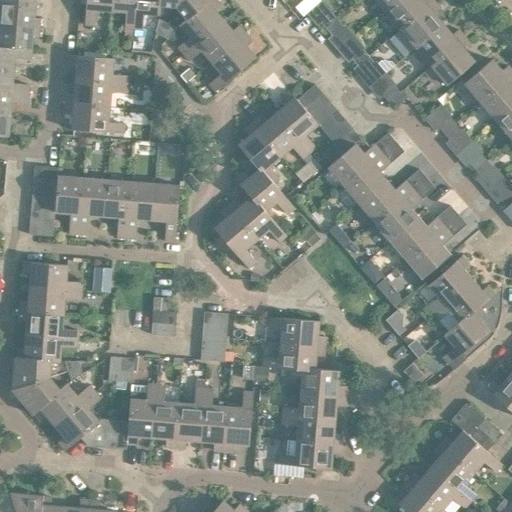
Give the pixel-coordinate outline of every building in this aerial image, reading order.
[(110,10),(111,0),(86,0),(85,9),(84,25),(94,25),(95,9),(110,10)] [(111,0),(110,10),(125,12),(124,28),(133,28),(135,0),(111,0)] [(135,0),(133,28),(142,29),(143,13),(159,14),(160,5),(159,5),(159,0),(135,0)] [(209,0),(178,0),(175,7),(186,18),(186,19),(209,0)] [(220,4),(217,0),(209,0),(186,19),(186,18),(179,24),(189,37),(177,47),(183,54),(223,20),(214,9),(220,4)] [(316,26),(320,22),(331,12),(320,0),(305,13),(316,26)] [(374,0),(383,11),(395,0),(374,0)] [(395,0),(383,11),(399,29),(432,0),(395,0)] [(415,47),(442,24),(433,13),(439,7),(433,0),(432,0),(399,29),(415,47)] [(0,2),(0,24),(39,27),(40,18),(34,18),(35,5),(0,2)] [(331,12),(320,22),(326,28),(337,19),(331,12)] [(161,36),(167,23),(158,19),(155,33),(161,36)] [(331,35),(342,25),(337,19),(326,28),(331,35)] [(201,50),(211,61),(245,33),(239,25),(232,30),(223,20),(183,54),(189,61),(201,50)] [(166,38),(176,28),(167,23),(161,36),(166,38)] [(0,24),(0,46),(31,49),(32,36),(38,36),(39,27),(0,24)] [(424,59),(430,65),(430,66),(464,36),(458,29),(451,34),(442,24),(415,47),(416,49),(413,52),(413,55),(418,61),(421,61),(424,59)] [(251,40),(245,33),(211,61),(221,73),(209,83),(215,91),(255,57),(245,46),(251,40)] [(471,44),(464,36),(430,66),(430,65),(423,71),(429,79),(436,73),(446,85),(474,61),(464,49),(471,44)] [(0,69),(13,70),(14,57),(31,59),(31,49),(0,46),(0,69)] [(357,65),(368,55),(363,49),(351,59),(356,64),(357,65)] [(76,66),(75,80),(127,84),(128,76),(112,74),(113,58),(69,55),(68,66),(76,66)] [(368,87),(384,74),(368,55),(357,65),(356,64),(352,68),(368,87)] [(480,102),(511,74),(511,70),(507,65),(501,70),(491,59),(463,83),(480,102)] [(0,91),(28,94),(28,84),(12,83),(13,70),(0,69),(0,91)] [(495,120),(511,105),(511,74),(480,102),(495,120)] [(65,94),(65,104),(109,107),(110,92),(126,93),(127,84),(75,80),(74,94),(65,94)] [(304,109),(322,93),(314,84),(296,99),(304,109)] [(388,102),(391,99),(399,92),(394,85),(382,95),(388,102)] [(317,125),(289,90),(280,97),(286,104),(275,113),(309,153),(315,147),(305,135),(317,125)] [(396,106),(408,96),(402,90),(399,92),(391,99),(396,106)] [(0,91),(0,113),(9,114),(11,101),(27,103),(28,94),(0,91)] [(322,93),(304,109),(312,118),(330,102),(322,93)] [(337,111),(330,102),(312,118),(319,126),(337,111)] [(108,122),(109,107),(65,104),(64,114),(72,114),(71,129),(107,132),(123,133),(124,123),(108,122)] [(434,130),(438,126),(449,117),(439,105),(424,118),(434,130)] [(511,105),(495,120),(511,138),(511,137),(511,105)] [(124,106),(111,106),(111,120),(124,120),(124,106)] [(327,135),(345,120),(337,111),(319,126),(327,135)] [(0,136),(8,137),(9,114),(0,113),(0,136)] [(259,115),(251,122),(280,156),(292,146),(302,158),(309,153),(275,113),(264,122),(259,115)] [(443,133),(455,123),(449,117),(438,126),(443,133)] [(345,120),(327,135),(334,144),(352,128),(345,120)] [(237,145),(258,169),(259,168),(272,184),(273,183),(279,178),(268,166),(280,156),(251,122),(244,128),(249,135),(237,145)] [(460,130),(455,123),(443,133),(449,140),(460,130)] [(342,154),(355,143),(361,138),(352,128),(334,144),(342,154)] [(455,155),(471,142),(460,130),(449,140),(445,143),(455,155)] [(327,167),(343,186),(395,141),(387,132),(363,153),(355,143),(327,167)] [(403,151),(395,141),(343,186),(359,204),(387,180),(379,172),(403,151)] [(475,170),(486,160),(480,153),(469,163),(475,170)] [(480,176),(491,166),(486,160),(475,170),(480,176)] [(34,166),(33,177),(57,179),(57,175),(58,167),(34,166)] [(272,184),(259,168),(258,169),(248,178),(243,171),(234,178),(250,197),(251,196),(264,211),(265,211),(276,202),(286,214),(294,208),(283,196),(283,195),(273,183),(272,184)] [(359,204),(374,223),(426,178),(418,169),(394,189),(387,180),(359,204)] [(82,177),(57,175),(57,179),(56,190),(55,202),(54,212),(70,213),(68,233),(78,234),(82,177)] [(33,177),(32,189),(56,190),(57,179),(33,177)] [(89,214),(103,216),(106,179),(82,177),(78,234),(87,235),(89,214)] [(435,188),(426,178),(374,223),(390,241),(418,217),(410,208),(435,188)] [(496,203),(500,200),(511,190),(501,178),(486,191),(496,203)] [(126,238),(130,181),(106,179),(103,216),(118,217),(116,237),(126,238)] [(137,218),(151,219),(154,183),(130,181),(126,238),(135,238),(137,218)] [(179,185),(154,183),(151,219),(166,221),(164,241),(174,242),(179,185)] [(31,200),(55,202),(56,190),(32,189),(31,200)] [(506,206),(511,200),(511,190),(500,200),(506,206)] [(286,235),(275,223),(265,211),(264,211),(251,196),(250,197),(240,205),(235,199),(227,205),(256,239),(268,229),(278,242),(286,235)] [(31,200),(30,211),(54,213),(54,212),(55,202),(31,200)] [(511,200),(506,206),(502,210),(511,221),(511,200)] [(256,239),(227,205),(220,212),(225,218),(214,228),(248,268),(255,261),(245,249),(256,239)] [(390,241),(406,259),(458,215),(450,205),(425,226),(418,217),(390,241)] [(30,211),(29,222),(53,224),(54,213),(30,211)] [(466,224),(458,215),(406,259),(422,278),(450,254),(441,245),(466,224)] [(28,234),(52,236),(53,224),(29,222),(28,234)] [(431,314),(471,280),(462,269),(469,264),(461,255),(427,284),(438,297),(426,307),(431,314)] [(30,273),(29,287),(81,291),(82,282),(66,281),(67,264),(22,261),(21,272),(30,273)] [(112,289),(113,265),(94,265),(94,289),(112,289)] [(375,285),(383,278),(384,277),(381,272),(371,281),(375,285)] [(397,303),(404,295),(384,278),(377,285),(397,303)] [(478,306),(479,307),(494,294),(487,285),(480,290),(471,280),(431,314),(437,321),(449,310),(458,321),(459,322),(478,306)] [(80,299),(81,291),(29,287),(27,301),(19,300),(18,310),(63,313),(64,298),(80,299)] [(168,297),(153,296),(152,310),(167,311),(168,297)] [(459,322),(458,321),(443,334),(453,346),(442,357),(448,364),(488,330),(478,319),(484,313),(479,307),(478,306),(459,322)] [(26,321),(25,334),(77,338),(78,330),(62,328),(63,313),(18,310),(18,320),(26,321)] [(167,311),(152,310),(151,322),(175,323),(176,311),(167,311)] [(203,323),(226,325),(227,313),(203,311),(203,323)] [(281,327),(280,342),(324,346),(325,336),(317,336),(318,321),(266,316),(265,326),(281,327)] [(151,322),(151,334),(174,335),(175,323),(151,322)] [(226,325),(203,323),(202,335),(226,337),(226,325)] [(76,347),(77,338),(25,334),(24,348),(16,348),(15,357),(15,358),(50,360),(50,361),(59,362),(60,346),(76,347)] [(226,337),(202,335),(201,347),(225,349),(226,337)] [(417,358),(424,352),(413,340),(407,345),(417,357),(417,358)] [(314,370),(314,368),(315,356),(324,356),(324,346),(280,342),(278,357),(262,356),(262,366),(278,367),(286,368),(286,367),(314,370)] [(201,347),(200,359),(224,361),(225,349),(201,347)] [(122,357),(110,355),(107,380),(119,381),(122,357)] [(50,377),(50,361),(50,360),(15,358),(15,357),(14,357),(11,390),(50,377)] [(133,358),(122,357),(119,381),(131,382),(133,358)] [(67,371),(80,367),(78,361),(64,361),(67,371)] [(70,381),(82,373),(80,367),(67,371),(70,381)] [(255,367),(254,379),(267,380),(268,368),(255,367)] [(314,370),(286,367),(286,368),(285,376),(301,377),(300,392),(345,396),(345,386),(337,385),(338,370),(335,370),(314,368),(314,370)] [(511,378),(508,375),(499,386),(493,381),(486,389),(511,411),(511,378)] [(32,415),(33,414),(32,413),(59,390),(50,377),(11,390),(32,415)] [(185,448),(186,440),(200,441),(203,388),(204,380),(196,379),(195,388),(194,404),(178,402),(175,447),(185,448)] [(45,415),(54,426),(94,392),(88,385),(76,395),(65,383),(59,390),(32,413),(33,414),(39,421),(45,415)] [(137,444),(138,436),(152,437),(156,385),(147,384),(147,385),(131,384),(130,399),(130,401),(127,421),(128,421),(127,443),(137,444)] [(156,385),(152,437),(166,438),(165,446),(175,447),(178,402),(163,401),(164,385),(156,385)] [(203,388),(200,441),(214,442),(213,450),(223,451),(226,406),(211,405),(212,389),(203,388)] [(64,436),(57,442),(65,450),(80,437),(88,446),(103,447),(104,419),(100,419),(97,421),(87,409),(99,398),(94,392),(54,426),(64,436)] [(241,407),(226,406),(223,451),(233,452),(233,444),(248,445),(251,408),(252,392),(243,392),(241,407)] [(344,401),(345,396),(300,392),(299,408),(283,406),(282,415),(334,419),(336,405),(344,406),(344,401)] [(458,411),(475,426),(483,417),(465,402),(458,411)] [(450,420),(462,429),(468,435),(475,426),(458,411),(450,419),(450,420)] [(297,425),(296,440),(341,444),(342,434),(333,433),(334,419),(282,415),(281,424),(297,425)] [(493,442),(501,433),(483,417),(475,426),(493,442)] [(103,447),(114,448),(115,420),(104,419),(103,447)] [(127,421),(115,420),(114,448),(126,449),(127,443),(128,421),(127,421)] [(493,442),(475,426),(468,435),(486,450),(493,442)] [(446,435),(439,443),(473,472),(483,461),(495,471),(501,464),(489,453),(486,450),(468,435),(462,429),(452,441),(446,435)] [(296,440),(288,440),(287,455),(279,454),(278,464),(275,463),(274,475),(298,477),(299,466),(330,468),(332,453),(340,454),(341,444),(296,440)] [(439,456),(430,467),(470,501),(475,494),(463,484),(473,472),(439,443),(433,451),(439,456)] [(414,472),(408,479),(442,509),(452,497),(464,507),(470,501),(430,467),(421,477),(414,472)] [(439,511),(442,509),(408,479),(401,487),(408,492),(398,504),(407,511),(439,511)] [(0,500),(0,511),(16,511),(9,493),(0,500)] [(42,495),(9,493),(16,511),(39,511),(41,496),(42,496),(42,495)] [(64,511),(64,506),(50,505),(51,497),(42,496),(41,496),(39,511),(64,511)] [(88,511),(89,500),(79,499),(79,507),(64,506),(64,511),(88,511)] [(88,511),(113,511),(114,510),(99,509),(99,501),(89,500),(88,511)] [(244,511),(246,510),(239,504),(233,510),(222,500),(211,511),(244,511)] [(511,511),(511,503),(511,502),(502,511),(511,511)]
